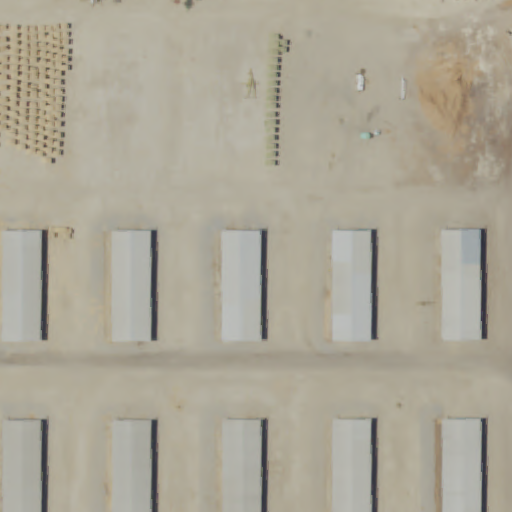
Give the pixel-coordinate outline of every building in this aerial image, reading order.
[(0,343),(31,343),(31,231),(0,230),(0,343)] [(430,343),(469,343),(469,230),(430,230),(430,343)] [(140,343),(140,232),(100,232),(100,343),(140,343)] [(210,343),(251,343),(251,232),(210,232),(210,343)] [(320,232),(320,343),(361,343),(361,232),(320,232)] [(211,511),(250,511),(251,420),(211,420),(211,511)] [(360,511),(361,420),(321,420),(321,511),(360,511)] [(470,511),(471,420),(431,420),(431,511),(470,511)] [(0,421),(0,511),(31,511),(31,421),(0,421)] [(101,511),(140,511),(141,421),(101,421),(101,511)]
